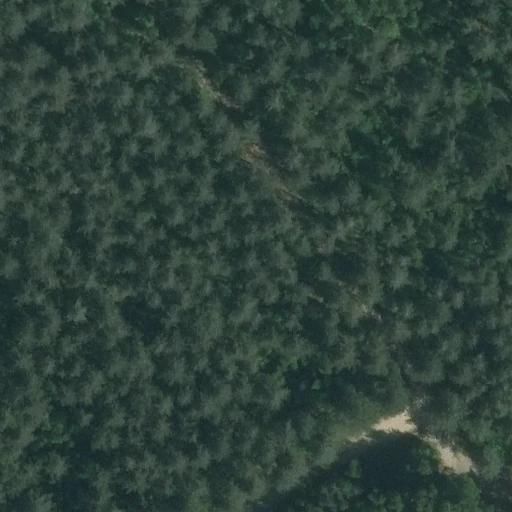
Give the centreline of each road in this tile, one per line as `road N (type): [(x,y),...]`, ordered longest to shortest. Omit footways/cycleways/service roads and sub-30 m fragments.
road 1 (track): [(156,0),(423,375),(416,416),(344,447),(256,511)]
road 2 (track): [(416,416),(479,475),(511,494)]
